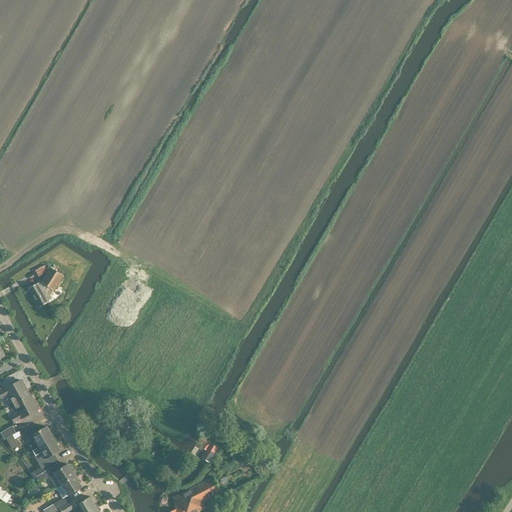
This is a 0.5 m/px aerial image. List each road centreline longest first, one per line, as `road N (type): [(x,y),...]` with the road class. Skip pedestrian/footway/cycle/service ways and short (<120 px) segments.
road 1 (residential): [(116,511),(0,307)]
road 2 (track): [(128,260),(86,238),(54,235),(0,271)]
